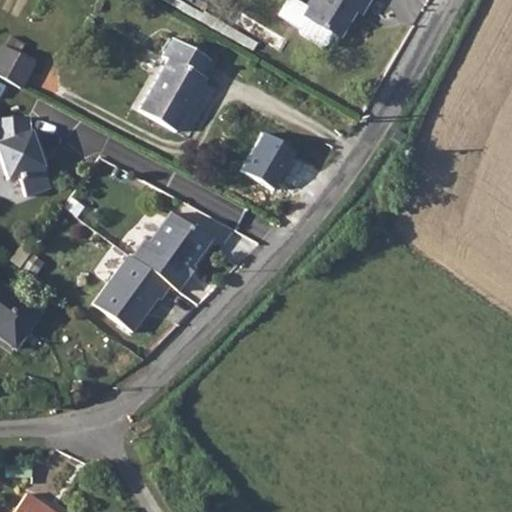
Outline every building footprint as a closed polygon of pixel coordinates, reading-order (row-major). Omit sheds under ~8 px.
[(315,0),(308,11),(303,20),(340,42),(361,9),(366,11),(371,0),(315,0)] [(280,20),(301,33),(302,38),(322,51),(328,49),(334,39),(307,22),(303,20),(308,11),(291,2),(280,20)] [(159,86),(143,115),(186,140),(217,84),(212,81),(221,66),(178,41),(169,58),(173,61),(159,86)] [(0,47),(0,80),(20,90),(33,65),(0,47)] [(20,182),(29,202),(51,192),(43,172),(44,171),(43,169),(38,156),(43,155),(35,136),(30,137),(28,122),(0,125),(0,164),(9,186),(20,182)] [(48,167),(43,155),(38,156),(43,169),(48,167)] [(147,240),(134,259),(170,284),(178,290),(187,277),(184,276),(212,237),(196,226),(194,229),(173,214),(152,243),(147,240)] [(170,284),(134,259),(128,254),(93,303),(133,331),(146,312),(144,310),(155,294),(160,298),(170,284)] [(0,287),(0,340),(12,349),(37,313),(0,287)] [(15,511),(59,511),(28,493),(15,511)]
